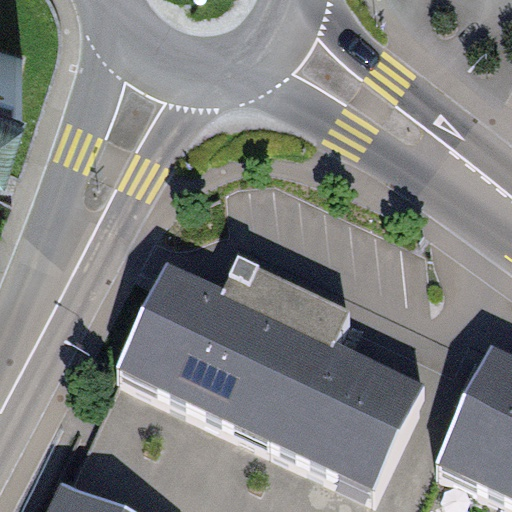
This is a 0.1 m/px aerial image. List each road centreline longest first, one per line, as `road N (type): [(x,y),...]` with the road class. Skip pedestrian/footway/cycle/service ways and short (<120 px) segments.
road 1 (secondary): [(242,64),(352,137),(511,208)]
road 2 (secondary): [(511,197),(317,0)]
road 3 (secondary): [(115,30),(71,207),(65,292)]
road 4 (secondary): [(65,292),(113,245),(208,73)]
road 5 (secondary): [(0,416),(65,292)]
